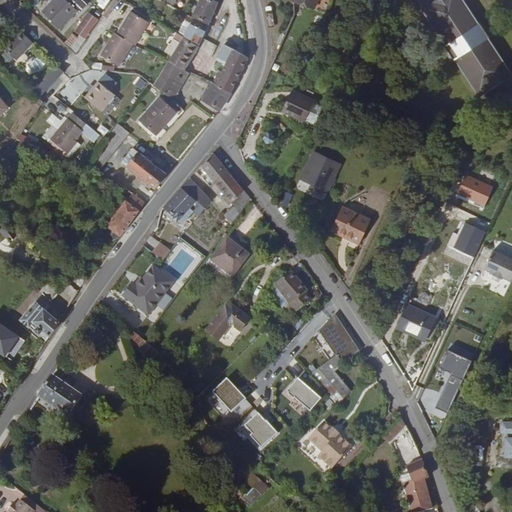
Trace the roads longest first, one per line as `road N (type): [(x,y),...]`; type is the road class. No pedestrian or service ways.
road 1 (residential): [(213,131),(366,342),(450,511)]
road 2 (tertiary): [(213,131),(90,292),(0,432)]
road 3 (tertiary): [(253,0),(260,54),(249,84),(213,131)]
